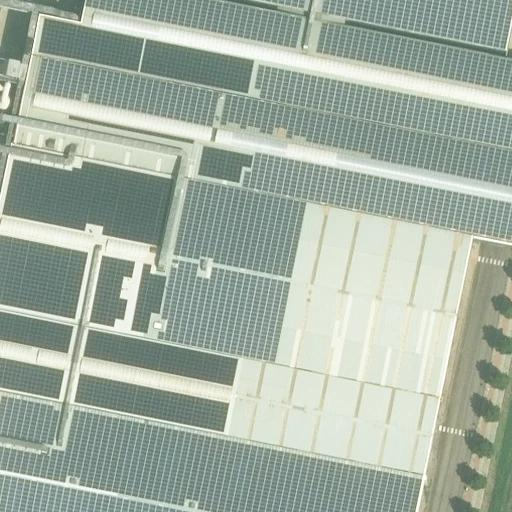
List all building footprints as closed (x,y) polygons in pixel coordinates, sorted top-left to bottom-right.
[(0,511),(216,511),(315,23),(277,16),(198,0),(85,0),(80,28),(49,22),(14,186),(0,249),(0,511)] [(511,0),(223,0),(278,11),(277,16),(315,23),(346,29),(347,24),(506,56),(511,22),(511,0)] [(0,183),(14,186),(49,22),(40,20),(14,149),(0,146),(0,183)] [(315,23),(216,511),(418,511),(471,241),(511,249),(511,62),(346,29),(315,23)] [(0,249),(14,186),(0,183),(0,249)]
